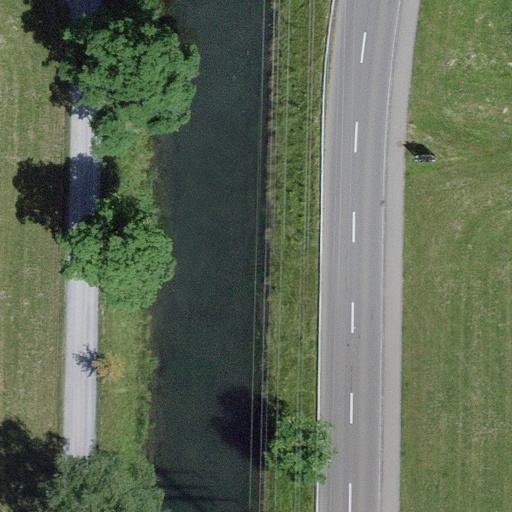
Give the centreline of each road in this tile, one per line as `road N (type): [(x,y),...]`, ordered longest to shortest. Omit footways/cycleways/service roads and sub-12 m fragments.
road 1 (tertiary): [(349,511),(358,78),(371,0)]
road 2 (unclassified): [(105,0),(86,511)]
